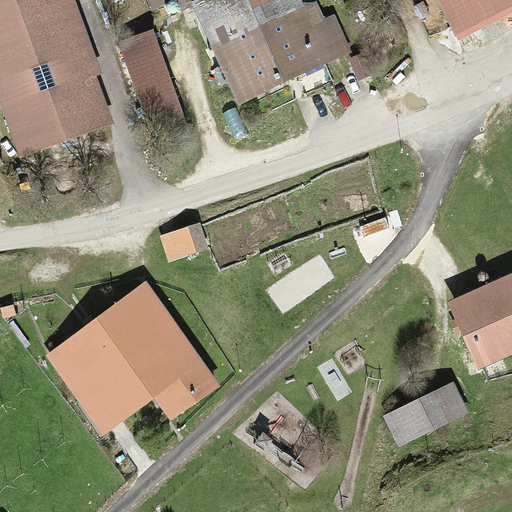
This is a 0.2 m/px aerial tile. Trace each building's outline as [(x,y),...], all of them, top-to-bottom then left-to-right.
[(65,0),(0,0),(0,96),(25,163),(114,130),(65,0)] [(177,0),(187,20),(197,16),(247,116),(350,64),(317,0),(177,0)] [(435,0),(453,39),(509,13),(503,0),(435,0)] [(155,38),(123,49),(156,141),(188,130),(155,38)] [(353,68),(363,90),(376,84),(367,62),(353,68)] [(511,282),(454,309),(480,366),(511,351),(511,282)] [(148,292),(50,360),(105,437),(202,369),(148,292)] [(449,392),(380,422),(394,452),(463,422),(449,392)]
